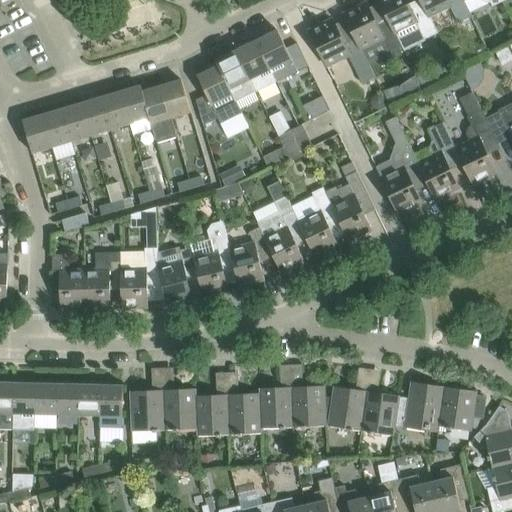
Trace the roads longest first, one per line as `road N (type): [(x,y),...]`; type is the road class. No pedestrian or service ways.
road 1 (residential): [(279,314),(511,212)]
road 2 (residential): [(38,344),(40,222),(0,104)]
road 3 (residential): [(38,344),(178,340),(279,314)]
road 4 (residential): [(511,378),(454,357),(304,333),(279,314)]
road 5 (residential): [(76,77),(205,37)]
